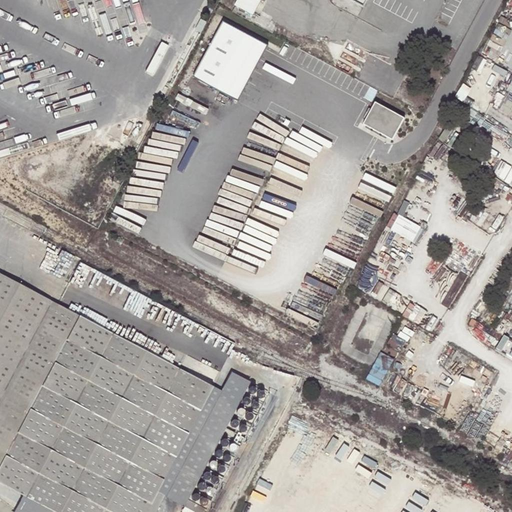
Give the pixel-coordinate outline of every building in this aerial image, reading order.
[(352,0),(364,6),(367,0),(237,0),(235,4),(253,14),(260,0),(352,0)] [(221,25),(191,82),(235,105),(265,48),(221,25)] [(377,102),(368,126),(401,138),(410,114),(377,102)] [(398,213),(391,227),(417,240),(424,226),(398,213)] [(0,467),(80,317),(58,306),(0,275),(0,467)] [(0,485),(20,496),(51,511),(143,511),(210,386),(80,317),(0,467),(0,485)] [(246,386),(227,375),(218,390),(163,496),(182,505),(190,492),(204,466),(218,439),(221,433),(246,386)] [(218,390),(210,386),(143,511),(154,511),(163,496),(218,390)] [(244,393),(244,394),(244,396),(244,397),(245,398),(247,399),(248,399),(249,398),(250,398),(251,397),(252,396),(252,395),(252,393),(251,392),(250,391),(249,391),(247,391),(246,391),(245,392),(244,393)] [(254,396),(253,397),(253,399),(252,400),(253,401),(254,402),(255,403),(256,403),(257,403),(259,403),(260,402),(260,401),(261,399),(260,398),(260,397),(259,396),(258,395),(256,395),(255,396),(254,396)] [(238,403),(238,404),(237,406),(238,407),(238,408),(239,409),(240,410),(242,410),(243,410),(244,409),(245,408),(246,407),(246,405),(245,404),(244,403),(243,402),(242,402),(241,402),(239,402),(238,403)] [(247,408),(247,409),(246,410),(246,411),(247,413),(248,414),(249,414),(250,415),(251,415),(253,414),(254,413),(254,412),(255,411),(254,409),(254,408),(253,407),(251,407),(250,406),(249,407),(247,408)] [(241,422),(241,423),(241,424),(242,425),(244,426),(245,426),(246,426),(247,425),(248,424),(249,422),(249,421),(248,420),(247,418),(246,418),(245,418),(243,418),(242,418),(241,419),(241,420),(241,422)] [(226,428),(225,429),(226,430),(226,432),(227,432),(229,433),(230,433),(231,433),(232,432),(233,431),(234,430),(234,428),(233,427),(232,426),(231,425),(230,425),(229,425),(227,425),(226,426),(226,428)] [(236,430),(235,431),(235,432),(234,434),(235,435),(236,436),(237,437),(238,438),(239,437),(241,437),(242,436),(243,435),(243,433),(243,432),(242,431),(241,430),(240,429),(238,429),(237,429),(236,430)] [(217,444),(216,445),(215,446),(215,447),(215,448),(215,450),(216,451),(217,451),(219,452),(220,452),(221,451),(222,450),(223,449),(223,447),(223,446),(222,445),(221,444),(220,444),(218,444),(217,444)] [(224,452),(224,453),(224,454),(225,455),(226,456),(227,456),(229,456),(230,456),(231,455),(232,454),(232,453),(232,451),(231,450),(230,449),(229,448),(228,448),(226,449),(225,449),(225,450),(224,452)] [(209,459),(209,461),(209,462),(210,463),(212,463),(213,464),(214,463),(216,463),(217,462),(217,460),(217,459),(217,458),(216,456),(215,456),(214,455),(212,455),(211,456),(210,457),(209,458),(209,459)] [(218,464),(218,466),(219,467),(220,468),(222,468),(223,468),(224,468),(225,467),(226,466),(226,464),(226,463),(226,462),(225,461),(224,460),(222,460),(221,460),(220,461),(219,462),(218,463),(218,464)] [(205,466),(204,467),(204,468),(203,470),(204,471),(205,472),(206,473),(207,473),(208,473),(209,473),(211,472),(211,471),(212,470),(211,468),(211,467),(210,466),(209,465),(207,465),(206,465),(205,466)] [(213,472),(213,473),(213,475),(213,476),(214,477),(215,478),(216,478),(218,478),(219,478),(220,477),(221,476),(221,474),(221,473),(220,471),(219,470),(218,470),(216,470),(215,470),(214,471),(213,472)] [(208,482),(207,483),(207,485),(207,486),(207,487),(208,488),(209,489),(210,490),(211,490),(213,489),(214,489),(214,487),(215,486),(215,485),(214,484),(213,483),(212,482),(211,482),(210,482),(208,482)] [(192,491),(192,493),(193,494),(194,495),(195,495),(196,495),(198,495),(199,494),(200,493),(200,492),(200,490),(199,489),(198,488),(197,487),(196,487),(194,487),(193,488),(192,489),(192,490),(192,491)] [(202,494),(201,495),(201,497),(202,498),(203,499),(204,500),(205,500),(207,500),(208,499),(209,498),(209,497),(209,496),(209,495),(209,494),(208,493),(207,492),(205,492),(204,492),(203,493),(202,494)] [(51,511),(20,496),(11,511),(51,511)] [(186,501),(186,503),(186,504),(187,505),(188,506),(189,506),(190,506),(192,506),(193,505),(193,504),(194,503),(194,501),(193,500),(192,499),(191,498),(190,498),(188,498),(187,499),(186,500),(186,501)] [(195,507),(196,509),(196,510),(198,511),(199,511),(200,511),(201,511),(203,510),(203,508),(204,507),(204,506),(203,505),(202,504),(201,503),(199,503),(198,503),(197,504),(196,505),(195,506),(195,507)]
